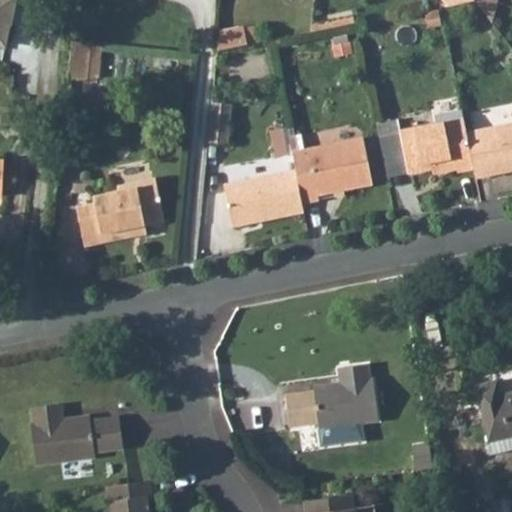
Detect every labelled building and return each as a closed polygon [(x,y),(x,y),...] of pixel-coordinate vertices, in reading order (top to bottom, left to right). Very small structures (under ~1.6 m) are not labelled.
[(0,0),(0,46),(10,48),(19,0),(0,0)] [(221,32),(219,48),(255,41),(252,25),(221,32)] [(77,41),(73,76),(95,78),(99,43),(77,41)] [(235,101),(215,99),(211,139),(231,141),(235,101)] [(470,129),(467,118),(406,131),(414,169),(460,160),(462,167),(478,164),(470,129)] [(511,119),(470,129),(478,164),(480,175),(511,167),(511,119)] [(288,127),(274,129),(278,156),(292,153),(288,127)] [(406,131),(381,137),(390,175),(414,169),(406,131)] [(366,136),(297,152),(300,169),(308,201),(326,196),(324,189),(375,178),(366,136)] [(308,201),(300,169),(227,183),(236,225),(309,209),(308,201)] [(89,202),(81,205),(85,220),(85,228),(89,243),(110,238),(109,234),(122,231),(150,224),(149,218),(169,213),(160,173),(122,181),(123,186),(99,191),(101,200),(94,202),(89,202)] [(315,392),(291,395),(295,424),(322,422),(322,428),(383,422),(377,379),(372,379),(371,365),(343,368),(344,383),(316,386),(315,392)] [(496,383),(475,389),(490,457),(511,451),(511,395),(500,399),(496,383)] [(35,420),(32,420),(37,462),(97,456),(97,448),(126,445),(123,414),(93,418),(92,413),(65,416),(63,402),(34,405),(35,420)] [(153,479),(109,484),(112,511),(151,511),(149,495),(154,494),(153,479)] [(354,494),(306,500),(307,511),(376,511),(375,506),(356,508),(354,494)]
